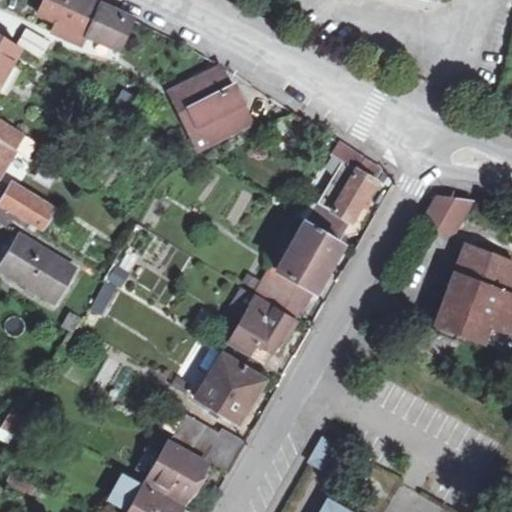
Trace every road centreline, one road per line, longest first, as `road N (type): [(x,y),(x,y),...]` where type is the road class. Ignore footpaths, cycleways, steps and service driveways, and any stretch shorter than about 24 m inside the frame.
road 1 (residential): [(429,147),(228,511)]
road 2 (residential): [(141,0),(429,147)]
